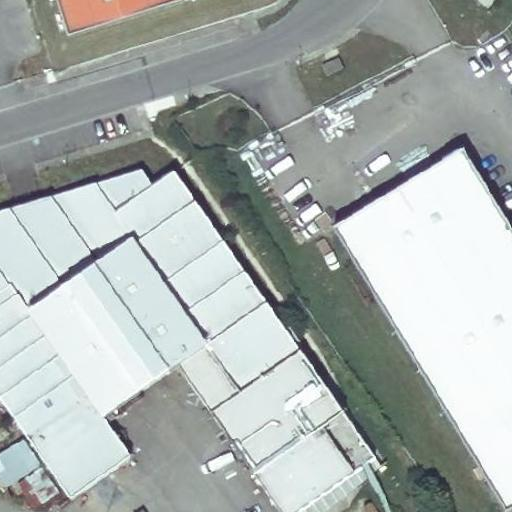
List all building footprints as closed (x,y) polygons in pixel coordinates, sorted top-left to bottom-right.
[(52,0),(64,39),(198,0),(52,0)] [(338,58),(321,65),(326,75),(342,68),(338,58)] [(337,226),(508,508),(511,506),(511,229),(463,150),(337,226)] [(165,161),(158,165),(162,172),(169,168),(165,161)] [(135,461),(107,421),(179,372),(277,511),(300,511),(374,461),(174,175),(152,190),(142,174),(0,216),(0,402),(72,505),(135,461)] [(0,454),(0,477),(6,487),(41,465),(25,439),(0,454)] [(26,476),(39,498),(52,490),(39,468),(26,476)]
